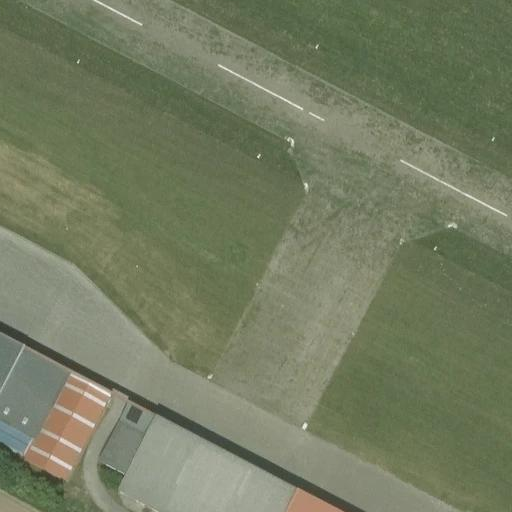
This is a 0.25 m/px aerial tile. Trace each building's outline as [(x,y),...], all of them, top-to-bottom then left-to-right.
[(0,402),(26,354),(0,340),(0,402)] [(31,450),(73,472),(110,400),(68,378),(31,450)] [(296,499),(297,498),(156,423),(118,496),(119,497),(120,496),(149,511),(290,511),(297,500),(296,499)] [(0,427),(0,449),(24,462),(33,445),(0,427)] [(322,511),(316,508),(297,498),(296,499),(297,500),(290,511),(322,511)]
